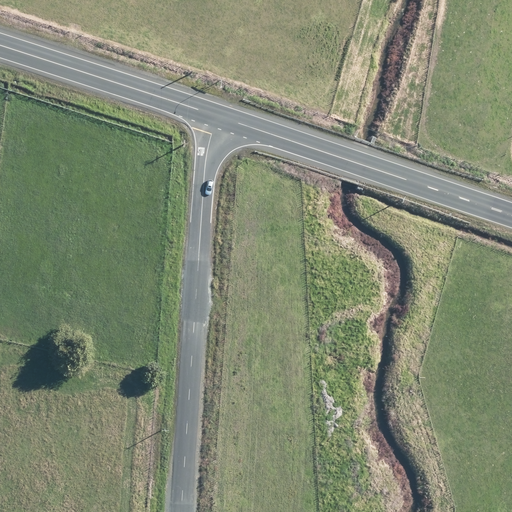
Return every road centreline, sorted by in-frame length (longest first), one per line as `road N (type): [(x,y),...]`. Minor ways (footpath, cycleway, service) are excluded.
road 1 (unclassified): [(217,115),(203,171),(181,511)]
road 2 (secondary): [(511,217),(217,115)]
road 3 (secondary): [(217,115),(0,46)]
